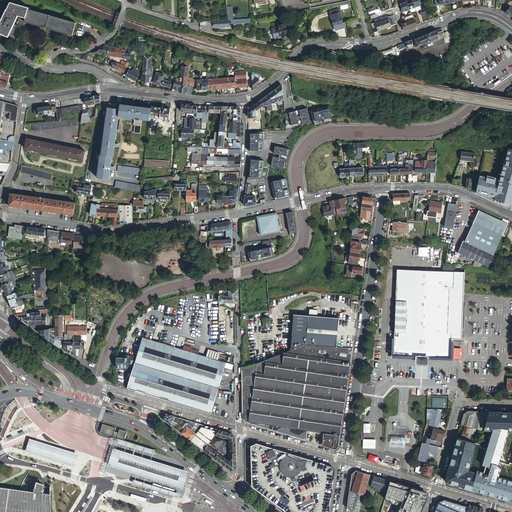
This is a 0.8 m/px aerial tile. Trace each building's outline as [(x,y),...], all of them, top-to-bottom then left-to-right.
[(407,1),(406,2),(409,10),(415,8),(420,6),(418,1),(412,2),(412,0),(407,1)] [(25,18),(24,22),(72,35),(76,23),(28,9),(28,8),(10,2),(0,23),(0,32),(11,38),(11,37),(15,39),(20,27),(16,25),(14,24),(18,15),(20,16),(25,18)] [(164,14),(163,2),(151,3),(152,10),(164,14)] [(409,10),(406,2),(401,3),(402,8),(401,8),(401,13),(409,10)] [(345,28),(344,23),(343,23),(338,9),(329,12),(334,28),(339,27),(340,29),(345,28)] [(386,14),(381,16),(377,17),(373,19),(374,23),(377,31),(390,27),(390,26),(396,24),(393,15),(387,17),(386,14)] [(403,30),(416,25),(414,19),(412,15),(409,16),(404,18),(405,22),(404,22),(404,23),(401,24),(403,30)] [(23,28),(24,22),(25,18),(20,16),(16,25),(20,27),(23,28)] [(288,36),(284,24),(278,25),(278,26),(271,28),(275,39),(282,37),(282,38),(288,36)] [(431,41),(438,39),(438,35),(442,33),(441,29),(430,33),(431,41)] [(416,47),(431,41),(430,33),(415,39),(416,47)] [(413,40),(405,43),(409,49),(408,59),(415,59),(413,40)] [(409,49),(405,43),(398,46),(399,50),(405,48),(405,50),(406,50),(407,51),(405,52),(405,54),(404,54),(403,58),(408,59),(409,49)] [(94,52),(93,53),(93,54),(108,56),(108,52),(109,46),(105,45),(100,48),(97,50),(95,51),(94,52)] [(128,61),(130,61),(130,56),(130,54),(124,53),(124,51),(124,50),(109,46),(108,52),(108,56),(128,59),(128,61)] [(151,62),(151,57),(144,56),(143,65),(142,76),(150,77),(151,65),(151,62)] [(182,66),(181,76),(189,77),(189,74),(190,64),(190,60),(186,59),(186,62),(185,62),(185,66),(182,66)] [(124,73),(126,67),(120,64),(114,62),(111,68),(124,73)] [(125,76),(135,81),(139,75),(138,74),(139,71),(134,68),(132,72),(132,71),(128,70),(125,76)] [(235,72),(235,77),(236,87),(247,86),(246,71),(235,72)] [(0,85),(6,88),(9,77),(0,74),(1,72),(0,72),(0,85)] [(161,85),(170,88),(171,82),(163,80),(164,75),(156,72),(153,83),(156,84),(156,88),(161,89),(161,85)] [(189,77),(181,76),(179,75),(178,77),(181,77),(180,80),(178,79),(176,79),(176,82),(180,83),(180,87),(186,88),(186,83),(186,81),(188,82),(189,79),(189,77)] [(263,83),(251,75),(253,91),(258,87),(263,83)] [(208,79),(209,90),(217,89),(216,78),(208,79)] [(201,90),(209,90),(208,79),(196,80),(197,88),(201,88),(201,90)] [(176,82),(174,82),(173,86),(176,86),(176,88),(176,91),(179,91),(179,93),(181,93),(185,93),(186,88),(180,87),(180,83),(176,82)] [(282,84),(274,90),(278,101),(284,100),(282,84)] [(274,90),(268,94),(273,103),(278,101),(274,90)] [(273,103),(268,94),(263,98),(266,105),(267,109),(273,109),(273,103)] [(100,103),(100,96),(89,97),(85,98),(86,105),(100,103)] [(0,162),(0,153),(3,153),(5,154),(6,153),(7,150),(10,150),(11,149),(12,149),(12,147),(13,141),(8,141),(0,139),(0,127),(3,108),(17,112),(18,107),(17,105),(3,101),(0,100),(0,170),(3,171),(2,174),(5,176),(7,172),(7,170),(10,165),(10,164),(0,162)] [(256,110),(261,107),(259,101),(250,107),(250,108),(249,109),(248,111),(248,118),(254,118),(254,116),(256,116),(256,110)] [(150,117),(151,109),(120,104),(108,104),(102,155),(100,154),(97,177),(110,179),(111,170),(114,170),(114,166),(111,166),(113,156),(114,156),(115,147),(118,147),(118,144),(115,143),(119,117),(135,119),(134,125),(141,126),(142,120),(150,120),(150,117)] [(196,118),(197,106),(186,105),(181,104),(180,112),(182,112),(193,113),(193,115),(187,114),(187,117),(193,118),(193,119),(195,119),(196,119),(196,118)] [(61,108),(63,115),(80,112),(79,105),(61,108)] [(56,112),(57,121),(60,121),(61,115),(63,115),(61,108),(56,109),(55,106),(51,107),(51,106),(37,108),(38,109),(33,110),(35,115),(39,115),(53,113),(52,112),(56,112)] [(152,107),(151,109),(150,117),(155,118),(168,119),(170,109),(152,107)] [(229,133),(236,134),(236,137),(243,137),(243,136),(243,123),(241,123),(241,109),(239,107),(234,107),(233,112),(230,112),(229,119),(231,119),(229,133)] [(311,112),(314,125),(331,121),(328,107),(320,109),(322,116),(319,116),(317,110),(311,112)] [(291,123),(292,127),(309,123),(306,109),(299,111),(300,117),(297,118),(296,111),(289,112),(291,123)] [(87,110),(83,111),(81,119),(80,124),(90,121),(87,110)] [(150,117),(150,120),(148,133),(148,136),(155,137),(156,129),(155,122),(155,118),(150,117)] [(195,119),(193,119),(185,118),(184,128),(195,128),(195,119)] [(60,121),(57,121),(32,125),(33,131),(78,126),(77,119),(60,121)] [(197,129),(196,129),(187,129),(181,129),(179,129),(179,137),(194,138),(194,133),(198,133),(198,130),(197,129)] [(265,131),(248,132),(248,140),(263,140),(265,140),(265,131)] [(199,147),(202,147),(214,147),(217,147),(219,133),(215,132),(214,140),(210,140),(210,144),(206,144),(203,144),(203,143),(199,143),(199,147)] [(219,133),(217,147),(228,148),(228,141),(224,141),(225,132),(219,132),(219,133)] [(35,140),(27,139),(25,149),(83,161),(85,151),(77,149),(77,148),(74,147),(74,148),(58,145),(58,144),(54,143),(54,144),(38,141),(38,140),(35,139),(35,140)] [(170,145),(147,143),(146,150),(167,152),(170,150),(170,145)] [(353,144),(353,145),(354,157),(362,157),(361,148),(366,148),(367,145),(364,143),(353,144)] [(511,146),(488,145),(483,172),(485,172),(486,172),(498,174),(497,178),(480,175),(474,193),(507,206),(511,204),(511,146)] [(270,166),(285,169),(289,149),(275,146),(273,154),(279,155),(279,158),(272,157),(270,166)] [(198,164),(203,164),(203,162),(203,160),(203,158),(202,154),(202,148),(202,147),(199,147),(197,147),(187,147),(187,152),(197,152),(197,154),(193,153),(192,164),(198,164)] [(474,153),(473,153),(461,152),(460,160),(473,162),(474,153)] [(430,172),(435,173),(435,170),(436,156),(427,155),(427,161),(426,172),(430,172)] [(224,168),(240,167),(241,158),(238,158),(238,159),(233,159),(233,158),(227,157),(227,160),(227,162),(227,165),(224,165),(224,168)] [(168,168),(169,161),(145,159),(145,160),(144,167),(168,168)] [(248,160),(248,167),(263,168),(264,161),(248,160)] [(426,173),(426,172),(427,161),(422,161),(421,162),(415,161),(415,172),(426,173)] [(378,175),(377,166),(377,163),(372,163),(372,166),(368,166),(368,176),(378,175)] [(458,164),(458,165),(453,179),(457,180),(459,175),(461,176),(464,169),(462,168),(463,166),(458,164)] [(378,175),(387,175),(387,165),(377,166),(378,175)] [(399,175),(399,165),(392,165),(390,165),(391,175),(399,175)] [(51,180),(52,174),(46,172),(22,166),(20,172),(51,180)] [(142,175),(143,169),(118,166),(117,172),(142,175)] [(363,167),(354,168),(354,176),(364,176),(363,167)] [(248,170),(247,179),(251,179),(257,178),(262,178),(263,171),(248,170)] [(237,172),(225,173),(225,177),(227,178),(226,183),(237,184),(238,179),(237,179),(237,172)] [(173,183),(173,180),(173,178),(173,176),(143,180),(143,186),(173,183)] [(289,197),(286,179),(279,180),(278,177),(271,178),(273,189),(279,188),(280,191),(273,192),(275,200),(289,197)] [(186,180),(181,180),(181,184),(175,184),(174,190),(186,190),(186,180)] [(140,192),(141,186),(116,181),(115,187),(118,188),(135,191),(139,192),(140,192)] [(77,193),(94,196),(95,189),(91,188),(92,186),(74,183),(73,190),(77,191),(77,193)] [(192,191),(187,190),(186,201),(192,201),(197,201),(197,199),(197,198),(196,198),(197,184),(192,184),(192,191)] [(250,186),(248,186),(246,186),(244,204),(246,206),(256,204),(255,197),(249,196),(250,186)] [(201,188),(199,188),(199,201),(209,201),(209,192),(209,193),(206,193),(206,190),(206,189),(201,189),(201,188)] [(156,199),(156,189),(148,191),(145,191),(144,199),(156,199)] [(158,194),(157,199),(170,200),(170,194),(169,194),(169,191),(162,192),(163,190),(159,190),(159,194),(158,194)] [(237,199),(238,191),(231,191),(230,194),(230,197),(228,197),(222,196),(222,195),(218,195),(217,194),(213,194),(213,201),(217,201),(217,203),(236,203),(237,199)] [(410,193),(393,194),(393,201),(393,205),(395,205),(395,203),(395,201),(400,201),(412,200),(413,198),(411,198),(410,195),(410,193)] [(9,205),(73,215),(75,203),(10,194),(9,205)] [(358,203),(372,205),(373,198),(364,197),(364,195),(359,196),(358,199),(359,199),(359,201),(358,203)] [(347,213),(345,203),(346,202),(345,198),(334,201),(336,210),(337,215),(347,213)] [(330,205),(323,207),(324,217),(335,215),(337,215),(336,210),(334,201),(329,202),(330,205)] [(442,217),(444,208),(441,208),(442,203),(430,201),(429,211),(438,213),(437,217),(442,217)] [(362,207),(361,210),(371,212),(372,205),(358,203),(357,203),(357,204),(357,205),(358,205),(358,206),(362,207)] [(448,203),(444,227),(453,229),(457,205),(448,203)] [(91,204),(90,215),(103,217),(103,209),(100,208),(100,205),(91,204)] [(119,224),(132,222),(132,206),(118,205),(119,224)] [(117,210),(103,209),(103,217),(113,217),(112,225),(117,225),(117,217),(117,210)] [(361,210),(360,218),(370,219),(371,212),(361,210)] [(463,241),(457,253),(458,253),(464,255),(487,266),(490,266),(495,256),(493,255),(502,236),(504,237),(510,225),(505,223),(479,211),(464,242),(463,241)] [(292,212),(286,213),(290,233),(295,232),(295,228),(292,212)] [(280,232),(277,213),(257,217),(261,236),(280,232)] [(214,224),(211,224),(210,232),(232,229),(232,223),(230,221),(214,224)] [(393,225),(392,233),(397,234),(397,232),(408,233),(408,223),(393,223),(393,225)] [(23,227),(15,225),(15,227),(10,226),(8,237),(21,239),(22,234),(23,235),(23,227)] [(28,227),(23,227),(23,235),(26,235),(27,235),(27,237),(39,238),(40,235),(44,236),(45,230),(28,227)] [(349,238),(352,238),(361,240),(362,237),(363,232),(363,229),(353,228),(352,233),(350,233),(349,238)] [(50,230),(48,230),(48,240),(58,241),(59,232),(50,230)] [(67,233),(62,232),(61,242),(73,244),(74,236),(74,234),(67,233)] [(84,236),(74,236),(73,244),(74,244),(73,248),(83,248),(84,236)] [(272,257),(270,241),(265,241),(266,245),(262,246),(263,249),(259,250),(261,260),(268,258),(272,257)] [(352,245),(351,250),(351,252),(360,253),(362,243),(351,241),(350,245),(352,245)] [(427,256),(428,247),(418,247),(418,256),(427,256)] [(249,262),(258,260),(255,250),(247,252),(249,262)] [(360,253),(351,252),(349,263),(357,264),(358,260),(359,261),(360,253)] [(349,266),(347,277),(361,279),(362,268),(359,267),(353,266),(350,266),(349,266)] [(433,270),(396,268),(395,301),(394,322),(394,330),(393,330),(393,342),(393,344),(392,344),(392,355),(395,355),(417,356),(417,360),(422,360),(428,360),(428,357),(452,357),(452,346),(452,344),(452,337),(453,337),(455,337),(457,337),(462,337),(464,293),(466,271),(433,270)] [(37,291),(46,291),(45,270),(37,270),(37,291)] [(0,275),(0,278),(2,285),(11,281),(13,285),(16,283),(13,276),(10,278),(8,273),(0,275)] [(11,281),(2,285),(1,285),(6,296),(7,296),(15,293),(16,292),(15,291),(13,285),(11,281)] [(232,290),(219,291),(219,302),(237,303),(237,291),(232,290)] [(21,296),(17,297),(8,300),(9,302),(12,309),(24,305),(22,299),(21,296)] [(352,321),(357,321),(359,305),(354,305),(354,308),(335,306),(334,315),(343,316),(343,319),(352,320),(352,321)] [(27,324),(29,326),(39,324),(39,318),(36,318),(36,312),(27,314),(28,317),(19,318),(19,319),(27,324)] [(47,324),(46,317),(41,317),(41,313),(41,312),(36,312),(36,318),(39,318),(39,324),(47,324)] [(305,345),(334,347),(338,319),(334,318),(293,312),(291,350),(305,345)] [(62,335),(62,319),(62,315),(55,315),(55,328),(49,329),(49,341),(51,342),(59,348),(63,348),(63,338),(62,335)] [(67,334),(73,334),(86,335),(87,326),(67,326),(67,334)] [(49,329),(36,331),(40,334),(49,341),(49,329)] [(65,334),(64,348),(64,350),(76,356),(76,348),(85,348),(85,342),(81,342),(81,337),(73,336),(73,334),(67,334),(65,334)] [(210,414),(226,362),(217,360),(204,356),(143,337),(137,356),(132,372),(127,389),(210,414)] [(184,345),(183,349),(197,353),(198,350),(184,345)] [(307,431),(310,431),(317,432),(324,433),(322,445),(334,448),(335,449),(336,448),(337,448),(337,447),(338,447),(338,446),(339,441),(344,406),(353,349),(334,347),(305,345),(291,350),(248,367),(242,368),(242,406),(242,418),(246,422),(306,440),(306,435),(307,431)] [(206,349),(204,356),(217,360),(219,352),(206,349)] [(116,353),(116,367),(129,366),(129,355),(116,353)] [(431,407),(445,407),(445,397),(431,396),(431,407)] [(431,409),(427,409),(427,414),(428,414),(431,414),(429,425),(438,427),(442,412),(431,409)] [(488,416),(489,412),(468,411),(463,414),(460,424),(465,426),(473,428),(475,429),(479,430),(481,431),(484,420),(487,421),(488,416)] [(163,419),(181,433),(188,423),(187,423),(189,421),(184,419),(183,422),(182,421),(181,422),(182,423),(180,425),(179,424),(180,423),(177,421),(179,418),(166,414),(163,419)] [(488,416),(487,421),(486,424),(503,424),(503,416),(488,416)] [(188,423),(181,433),(184,435),(191,440),(201,427),(202,425),(197,423),(189,421),(187,423),(188,423)] [(119,437),(125,439),(128,431),(103,423),(101,431),(114,436),(115,430),(119,432),(118,437),(119,437)] [(471,434),(473,428),(465,426),(463,431),(463,432),(461,436),(470,439),(471,434)] [(201,427),(191,440),(200,447),(204,450),(207,445),(209,443),(211,441),(213,437),(215,435),(217,432),(201,427)] [(446,432),(433,429),(431,439),(441,442),(443,437),(444,437),(446,432)] [(222,431),(219,430),(217,432),(215,435),(229,439),(229,440),(235,440),(235,438),(232,434),(230,433),(228,433),(222,431)] [(125,439),(119,437),(117,441),(155,453),(155,452),(156,451),(156,449),(125,439)] [(465,455),(466,451),(464,450),(466,445),(467,445),(468,441),(457,438),(453,451),(465,455)] [(61,463),(65,450),(35,441),(30,439),(26,451),(26,453),(61,463)] [(364,439),(363,447),(375,448),(375,440),(364,439)] [(429,445),(429,444),(422,442),(417,460),(422,461),(425,462),(429,445)] [(254,443),(249,446),(250,485),(258,491),(285,511),(328,511),(335,467),(334,467),(292,454),(258,444),(254,443)] [(226,454),(226,446),(224,446),(221,444),(217,449),(225,455),(226,454)] [(207,445),(204,450),(207,452),(213,457),(216,459),(227,467),(231,471),(236,468),(236,462),(236,456),(236,453),(236,450),(229,450),(230,462),(207,445)] [(438,447),(429,445),(425,462),(429,463),(434,464),(438,447)] [(108,464),(184,488),(186,481),(188,476),(188,474),(189,472),(113,449),(113,451),(112,454),(111,457),(110,460),(109,463),(108,464)] [(65,450),(61,463),(75,467),(79,454),(65,450)] [(462,465),(465,455),(453,451),(451,460),(456,462),(455,463),(462,465)] [(424,464),(423,467),(421,473),(430,476),(432,470),(433,467),(429,465),(424,464)] [(416,465),(414,473),(421,475),(421,473),(423,467),(416,465)] [(352,474),(346,509),(356,511),(359,511),(367,485),(370,475),(356,471),(352,474)] [(373,487),(372,489),(377,490),(380,478),(373,476),(370,486),(373,487)] [(506,489),(508,490),(510,484),(511,481),(511,478),(507,476),(505,483),(503,488),(506,489)] [(380,478),(377,490),(381,492),(382,489),(384,490),(384,488),(387,480),(380,478)] [(181,494),(134,479),(133,482),(133,483),(180,497),(180,496),(181,494)] [(0,511),(51,511),(51,494),(51,492),(47,491),(44,491),(44,487),(42,486),(43,482),(37,481),(33,491),(25,490),(0,486),(0,511)] [(420,511),(428,497),(425,492),(390,481),(387,489),(380,511),(420,511)] [(466,511),(468,507),(457,504),(445,500),(439,502),(434,511),(466,511)]
